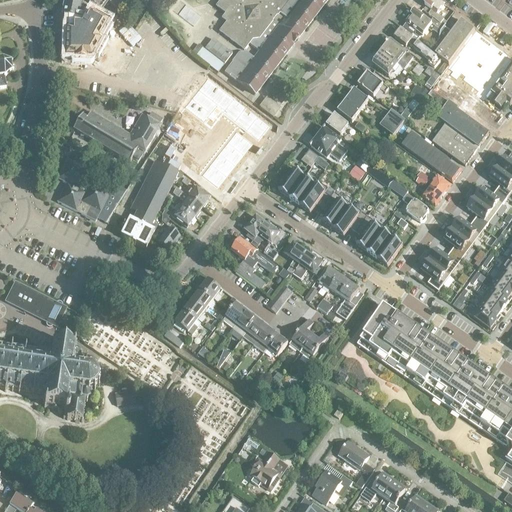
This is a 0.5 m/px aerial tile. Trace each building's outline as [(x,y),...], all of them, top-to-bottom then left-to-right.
[(62,17),(67,18),(83,22),(85,24),(88,18),(79,16),(82,2),(75,0),(74,0),(65,0),(65,2),(62,17)] [(124,0),(105,0),(116,11),(126,2),(124,0)] [(225,73),(255,97),(328,0),(221,0),(216,7),(226,15),(227,23),(219,33),(244,52),(249,45),(259,53),(253,60),(244,53),(240,54),(225,73)] [(425,0),(428,2),(425,6),(434,13),(430,17),(433,19),(430,23),(433,26),(441,32),(444,28),(445,28),(446,26),(446,25),(447,23),(445,21),(438,16),(445,7),(436,0),(425,0)] [(100,10),(96,16),(108,23),(116,11),(111,6),(106,13),(100,10)] [(95,47),(109,23),(108,23),(96,16),(91,13),(88,18),(85,24),(83,22),(67,18),(67,31),(66,31),(65,59),(74,59),(74,62),(86,63),(86,60),(91,60),(97,49),(95,47)] [(409,25),(404,31),(417,41),(419,39),(420,39),(422,38),(423,39),(429,31),(431,33),(433,31),(439,36),(439,38),(440,39),(441,32),(433,26),(432,26),(415,13),(407,24),(409,25)] [(441,32),(440,39),(440,40),(440,41),(432,52),(442,60),(441,60),(450,67),(476,33),(475,32),(462,22),(452,34),(445,28),(444,28),(441,32)] [(409,45),(414,49),(419,43),(417,41),(404,31),(402,30),(395,39),(406,48),(409,45)] [(511,64),(511,59),(476,33),(450,67),(446,73),(451,77),(449,80),(455,85),(460,78),(464,81),(462,84),(477,95),(474,99),(483,105),(491,93),(511,64)] [(232,55),(213,40),(205,50),(224,64),(225,65),(232,55)] [(419,43),(414,49),(430,62),(429,64),(435,69),(441,60),(442,60),(432,52),(419,43)] [(392,44),(383,55),(398,67),(398,66),(407,55),(392,44)] [(224,64),(205,50),(197,45),(191,53),(217,73),(224,64)] [(374,67),(389,78),(390,79),(392,79),(396,79),(398,77),(403,70),(398,66),(398,67),(383,55),(374,67)] [(416,66),(419,61),(413,56),(410,61),(416,66)] [(0,89),(2,89),(6,88),(5,79),(5,78),(11,73),(13,73),(13,72),(11,71),(10,64),(12,63),(11,62),(10,63),(3,61),(2,58),(1,59),(1,61),(0,60),(0,89)] [(511,64),(491,93),(500,99),(495,105),(503,111),(507,104),(510,107),(511,104),(511,64)] [(431,77),(426,85),(431,88),(440,75),(429,68),(425,73),(431,77)] [(386,96),(390,91),(368,74),(358,87),(374,99),(380,91),(386,96)] [(269,127),(233,100),(234,99),(207,79),(175,120),(202,141),(223,114),(258,141),(269,127)] [(422,90),(420,89),(414,96),(416,98),(415,99),(421,104),(429,93),(423,89),(422,90)] [(355,92),(346,103),(361,114),(369,103),(355,92)] [(433,144),(465,168),(490,135),(457,111),(458,110),(432,92),(429,97),(445,109),(438,119),(446,125),(433,144)] [(260,105),(273,117),(281,109),(268,96),(260,105)] [(413,101),(399,118),(399,119),(405,123),(418,105),(413,101)] [(353,125),(361,114),(346,103),(338,113),(353,125)] [(159,126),(162,120),(151,114),(148,120),(147,119),(146,119),(142,116),(130,136),(91,113),(87,119),(82,116),(73,131),(129,165),(133,159),(138,162),(143,154),(144,155),(161,127),(159,126)] [(399,133),(406,124),(405,123),(399,119),(399,118),(398,117),(392,113),(381,128),(394,138),(398,133),(399,133)] [(341,138),(349,127),(335,117),(327,127),(341,138)] [(362,134),(366,129),(359,124),(355,129),(362,134)] [(318,139),(345,159),(347,158),(345,156),(348,153),(338,146),(342,141),(326,129),(318,139)] [(217,189),(252,144),(236,132),(201,177),(217,189)] [(463,172),(412,135),(403,148),(453,185),(463,172)] [(354,141),(347,136),(344,140),(351,145),(354,141)] [(345,159),(318,139),(311,148),(327,160),(330,156),(340,163),(342,160),(344,161),(345,159)] [(296,155),(303,159),(309,150),(302,145),(296,155)] [(302,162),(312,169),(315,164),(319,159),(310,151),(302,162)] [(511,164),(506,159),(504,161),(503,160),(498,167),(499,168),(498,169),(511,179),(511,164)] [(67,184),(58,203),(86,217),(91,208),(100,213),(110,193),(82,179),(87,170),(67,161),(58,180),(67,184)] [(360,170),(364,174),(370,165),(365,162),(360,170)] [(121,238),(145,250),(157,226),(153,224),(178,175),(155,164),(131,211),(132,212),(129,218),(131,219),(121,238)] [(364,174),(360,170),(356,167),(349,176),(359,184),(366,175),(364,174)] [(495,170),(490,177),(492,178),(491,180),(500,187),(496,192),(507,200),(511,193),(511,179),(498,169),(497,171),(495,170)] [(279,192),(290,200),(305,179),(294,171),(287,181),(284,179),(281,183),(284,185),(279,192)] [(421,175),(419,179),(427,185),(430,182),(421,175)] [(188,187),(191,182),(185,178),(182,182),(188,187)] [(290,200),(300,207),(318,182),(317,182),(314,186),(305,179),(290,200)] [(425,187),(427,185),(419,179),(416,183),(421,187),(422,185),(425,187)] [(432,189),(444,198),(451,188),(439,179),(432,189)] [(317,206),(322,210),(331,199),(325,194),(328,190),(318,182),(300,207),(310,215),(317,206)] [(202,209),(188,199),(181,194),(182,193),(176,188),(173,194),(178,199),(184,203),(183,203),(185,204),(181,209),(194,219),(202,209)] [(188,199),(202,209),(209,199),(194,188),(190,192),(192,194),(188,199)] [(444,198),(432,189),(424,199),(436,208),(444,198)] [(476,199),(475,200),(496,215),(507,200),(496,192),(493,197),(483,190),(482,192),(480,190),(475,198),(476,199)] [(323,222),(333,230),(351,206),(335,194),(331,199),(322,210),(328,215),(323,222)] [(408,196),(403,201),(405,203),(412,208),(407,214),(421,224),(422,224),(425,223),(427,220),(427,217),(429,213),(416,203),(416,202),(411,198),(408,196)] [(475,200),(474,202),(473,201),(467,208),(469,209),(468,210),(478,218),(474,223),(484,231),(496,215),(475,200)] [(350,230),(356,234),(367,218),(362,214),(362,213),(351,206),(333,230),(344,238),(350,230)] [(194,219),(181,209),(177,215),(175,213),(171,218),(187,229),(194,219)] [(162,216),(170,221),(170,220),(168,219),(171,214),(165,210),(163,215),(162,216)] [(170,221),(162,216),(161,222),(166,226),(170,221)] [(356,246),(367,253),(382,233),(371,225),(370,226),(365,222),(368,218),(367,218),(356,234),(362,238),(356,246)] [(264,240),(265,241),(266,239),(264,238),(265,236),(260,232),(265,225),(256,219),(246,233),(250,235),(247,238),(253,242),(251,245),(257,249),(259,246),(259,247),(264,240)] [(460,221),(459,222),(457,221),(452,229),(453,230),(452,231),(473,246),(484,231),(474,223),(470,227),(460,221)] [(266,239),(265,241),(271,246),(265,254),(270,257),(276,249),(275,248),(280,241),(277,239),(280,236),(265,225),(260,232),(265,236),(264,238),(266,239)] [(169,252),(179,238),(174,234),(176,231),(171,227),(158,245),(169,252)] [(462,261),(473,246),(452,231),(451,232),(450,231),(445,239),(446,240),(445,241),(455,248),(451,254),(462,261)] [(367,253),(377,261),(392,240),(382,233),(367,253)] [(392,240),(377,261),(388,268),(403,248),(392,240)] [(253,271),(254,270),(258,265),(273,276),(279,269),(257,253),(256,254),(241,242),(233,253),(245,262),(244,264),(253,271)] [(293,277),(308,256),(294,246),(291,251),(288,249),(284,255),(295,263),(288,273),(293,277)] [(450,277),(462,261),(451,254),(447,259),(437,252),(436,253),(435,252),(429,259),(431,260),(430,262),(450,277)] [(308,256),(293,277),(299,281),(306,271),(317,278),(321,272),(318,270),(322,265),(308,256)] [(500,269),(499,270),(511,279),(511,265),(506,261),(500,269)] [(423,271),(422,272),(432,279),(428,285),(439,292),(450,277),(430,262),(429,263),(427,262),(422,270),(423,271)] [(253,271),(244,264),(236,274),(261,293),(266,286),(253,276),(256,272),(254,270),(253,271)] [(330,291),(340,277),(329,270),(318,286),(323,289),(324,287),(330,291)] [(495,279),(494,280),(511,292),(511,279),(499,270),(500,271),(495,279)] [(464,285),(470,278),(464,273),(458,281),(464,285)] [(340,298),(349,284),(340,277),(330,291),(340,298)] [(509,304),(509,303),(511,299),(511,298),(511,295),(511,292),(494,280),(498,283),(492,291),(490,289),(489,290),(509,304)] [(201,292),(214,302),(222,291),(209,281),(201,292)] [(50,327),(51,326),(55,328),(65,308),(61,307),(61,306),(61,305),(61,304),(61,303),(60,303),(59,302),(58,302),(57,302),(56,302),(56,303),(55,303),(15,283),(12,290),(15,292),(12,297),(9,296),(5,303),(45,323),(45,324),(45,325),(45,326),(46,326),(46,327),(47,327),(48,328),(49,327),(50,327)] [(349,284),(340,298),(346,302),(337,315),(347,322),(359,305),(353,301),(360,291),(349,284)] [(280,292),(289,299),(293,294),(284,288),(280,292)] [(276,294),(271,290),(267,295),(272,299),(276,294)] [(312,290),(305,300),(310,304),(317,294),(312,290)] [(502,313),(502,312),(505,308),(509,304),(489,290),(483,298),(502,313)] [(214,302),(201,292),(193,302),(206,312),(209,308),(212,310),(216,304),(214,302)] [(289,299),(280,292),(277,296),(286,303),(289,299)] [(286,303),(277,296),(274,301),(283,307),(286,303)] [(497,322),(501,318),(499,316),(502,313),(483,298),(476,307),(497,322)] [(237,302),(233,300),(227,308),(230,311),(237,302)] [(283,307),(274,301),(271,305),(280,311),(283,307)] [(318,310),(328,316),(333,308),(323,301),(318,310)] [(206,312),(193,302),(185,312),(198,322),(206,312)] [(280,311),(271,305),(268,309),(276,316),(280,311)] [(234,330),(247,314),(237,306),(224,322),(234,330)] [(471,317),(491,332),(491,331),(493,332),(496,327),(495,326),(497,322),(476,307),(478,309),(471,317)] [(337,377),(496,487),(508,470),(511,463),(511,397),(384,309),(337,377)] [(198,322),(185,312),(176,324),(176,325),(174,327),(185,335),(186,333),(192,337),(201,325),(198,323),(198,322)] [(227,314),(223,312),(217,320),(220,323),(227,314)] [(244,339),(258,322),(247,314),(234,330),(233,331),(244,339)] [(219,325),(215,322),(209,330),(212,333),(219,325)] [(254,347),(268,329),(258,322),(244,339),(254,347)] [(300,355),(313,339),(307,334),(314,326),(309,322),(290,347),(300,355)] [(265,355),(278,338),(268,329),(254,347),(264,355),(264,354),(265,355)] [(313,339),(300,355),(303,357),(300,361),(307,366),(310,363),(311,363),(314,359),(330,338),(326,334),(319,343),(313,339)] [(172,343),(180,349),(184,344),(176,338),(172,343)] [(278,338),(265,355),(270,359),(274,355),(278,359),(288,345),(278,338)] [(65,410),(63,419),(82,421),(84,403),(85,403),(86,404),(87,403),(86,402),(88,400),(90,401),(90,399),(89,398),(90,396),(91,396),(91,394),(90,394),(90,393),(89,392),(93,390),(94,391),(96,390),(95,389),(97,386),(99,387),(99,386),(97,385),(97,380),(99,380),(99,377),(97,378),(95,375),(97,373),(96,371),(94,373),(91,370),(93,368),(95,369),(95,368),(94,367),(94,364),(96,363),(96,362),(94,362),(93,361),(94,360),(93,359),(92,359),(87,359),(87,357),(85,357),(85,358),(80,358),(80,354),(82,352),(81,350),(80,351),(77,348),(78,347),(77,346),(76,347),(73,346),(73,344),(68,344),(68,342),(61,341),(61,343),(54,342),(53,345),(51,344),(51,346),(53,346),(52,355),(44,354),(44,352),(42,352),(42,353),(38,353),(38,351),(35,351),(35,352),(31,352),(31,350),(29,350),(29,351),(25,351),(25,349),(22,349),(22,351),(17,350),(17,348),(15,348),(15,349),(10,349),(10,347),(8,347),(7,349),(4,348),(4,347),(2,347),(2,348),(0,348),(0,388),(3,389),(3,391),(5,391),(6,390),(10,390),(10,392),(12,392),(12,390),(17,391),(16,393),(19,393),(19,391),(25,392),(25,394),(27,394),(27,392),(31,393),(30,395),(33,395),(33,393),(37,394),(37,395),(40,396),(40,394),(46,394),(45,403),(44,403),(43,405),(45,405),(45,407),(52,408),(52,410),(58,410),(58,409),(65,410)] [(212,355),(207,351),(202,358),(207,362),(212,355)] [(219,370),(225,362),(221,359),(215,367),(219,370)] [(115,394),(117,406),(135,403),(133,390),(115,394)] [(364,475),(356,486),(362,490),(374,474),(364,467),(369,458),(348,444),(339,457),(345,461),(343,465),(343,467),(347,470),(349,470),(352,466),(364,475)] [(271,493),(280,480),(270,473),(277,463),(269,457),(264,465),(258,460),(253,468),(256,470),(249,478),(271,493)] [(342,499),(353,484),(343,477),(340,482),(326,473),(319,483),(321,485),(312,497),(326,507),(335,495),(342,499)] [(369,503),(372,499),(374,500),(377,495),(384,499),(395,482),(384,475),(375,488),(370,484),(360,497),(369,503)] [(399,511),(403,507),(398,503),(407,490),(395,482),(384,499),(390,504),(387,509),(388,510),(386,511),(399,511)] [(15,511),(16,511),(18,511),(28,511),(33,506),(34,504),(18,493),(5,511),(15,511)] [(423,511),(428,505),(417,498),(408,510),(403,507),(399,511),(423,511)] [(248,511),(250,510),(233,499),(224,511),(248,511)]
